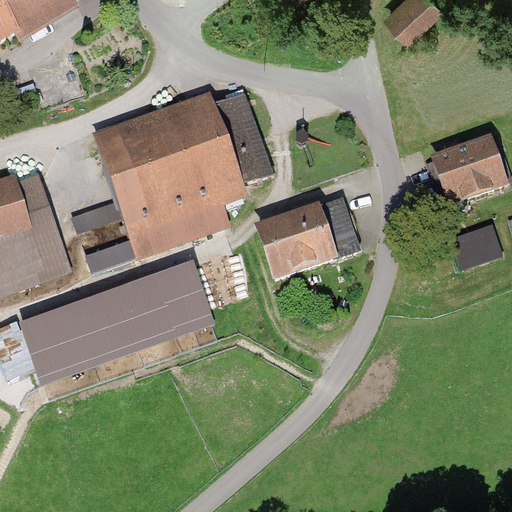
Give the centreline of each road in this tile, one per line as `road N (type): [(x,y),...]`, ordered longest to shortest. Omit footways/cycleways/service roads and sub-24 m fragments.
road 1 (unclassified): [(367,106),(387,146),(395,196),(377,305),(323,397),(197,511)]
road 2 (unclassified): [(138,0),(200,55),(367,106)]
